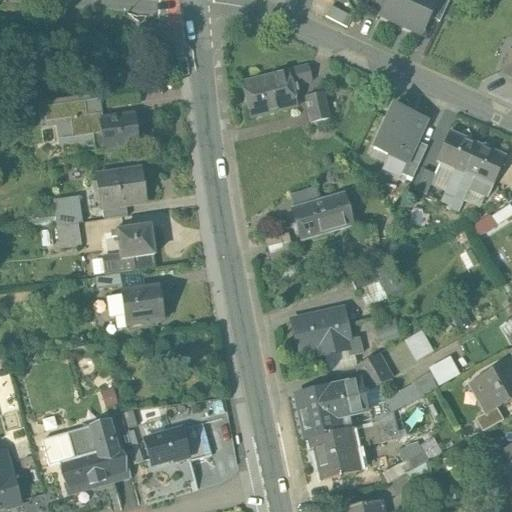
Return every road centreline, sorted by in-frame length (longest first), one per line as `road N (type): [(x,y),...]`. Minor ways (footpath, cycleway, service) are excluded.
road 1 (tertiary): [(196,0),(221,195),(279,479)]
road 2 (residential): [(288,21),(511,120)]
road 3 (residential): [(163,511),(279,479)]
